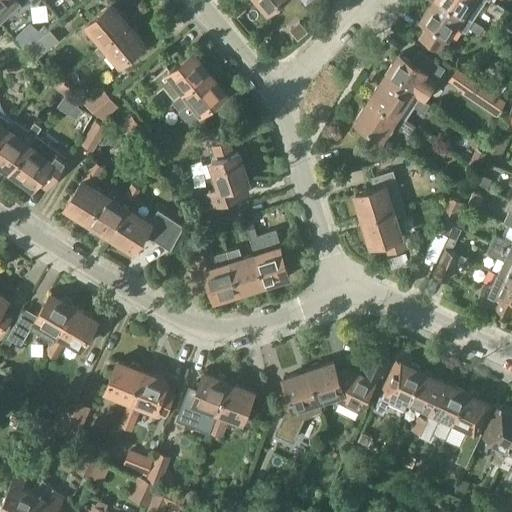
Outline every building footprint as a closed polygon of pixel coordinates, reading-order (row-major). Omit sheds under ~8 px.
[(0,0),(0,15),(8,9),(5,7),(12,0),(0,0)] [(258,0),(266,9),(267,8),(269,10),(279,0),(258,0)] [(430,23),(420,38),(439,50),(449,35),(448,34),(455,23),(465,30),(468,27),(479,34),(484,27),(473,20),(473,19),(443,0),(434,0),(431,6),(430,5),(423,16),(424,16),(423,18),(430,23)] [(443,0),(473,19),(485,0),(443,0)] [(105,43),(128,23),(111,4),(88,24),(95,32),(92,35),(99,43),(102,40),(104,42),(105,43)] [(13,37),(24,51),(48,30),(44,25),(39,29),(31,21),(13,37)] [(105,43),(104,42),(94,50),(101,58),(111,50),(122,62),(145,42),(128,23),(105,43)] [(38,58),(59,39),(51,29),(29,48),(38,58)] [(400,52),(386,75),(411,91),(418,96),(422,99),(444,66),(418,50),(412,60),(400,52)] [(186,91),(210,72),(194,52),(172,70),(168,65),(148,81),(156,92),(163,86),(174,99),(172,100),(173,102),(186,91)] [(450,79),(456,83),(465,89),(463,92),(496,113),(506,99),(458,68),(450,79)] [(53,85),(58,78),(49,70),(43,77),(53,85)] [(186,91),(173,102),(181,112),(190,103),(196,111),(200,108),(203,112),(227,92),(210,72),(186,91)] [(490,84),(502,92),(509,82),(497,74),(490,84)] [(418,96),(411,91),(386,75),(371,97),(396,114),(404,118),(413,105),(418,96)] [(65,81),(84,102),(94,111),(111,96),(102,86),(91,96),(83,87),(81,89),(70,77),(65,81)] [(67,93),(58,106),(67,112),(75,101),(67,93)] [(94,111),(103,119),(119,105),(111,96),(94,111)] [(422,99),(418,96),(413,105),(423,111),(429,103),(422,99)] [(382,136),(396,114),(371,97),(356,119),(382,136)] [(0,138),(14,118),(0,108),(0,138)] [(14,118),(0,138),(0,162),(2,161),(12,169),(38,134),(43,126),(35,121),(29,129),(14,118)] [(400,126),(410,133),(415,125),(404,119),(400,126)] [(82,143),(93,150),(107,127),(95,120),(82,143)] [(199,141),(189,129),(168,148),(178,159),(199,141)] [(494,150),(492,152),(501,156),(511,133),(511,132),(505,129),(499,141),(498,141),(494,150)] [(38,134),(12,169),(10,173),(21,181),(24,177),(35,185),(42,174),(51,181),(67,160),(65,159),(67,155),(38,134)] [(113,146),(122,153),(128,144),(120,138),(113,146)] [(217,189),(208,192),(212,204),(247,192),(243,181),(247,179),(246,176),(247,175),(243,163),(242,163),(238,151),(235,153),(231,140),(213,146),(217,158),(212,160),(217,175),(213,177),(217,189)] [(471,161),(479,165),(485,153),(477,149),(471,161)] [(89,220),(106,192),(93,185),(105,166),(94,159),(66,205),(89,220)] [(356,192),(364,218),(393,209),(404,205),(403,204),(405,204),(394,169),(371,176),(374,186),(356,192)] [(481,173),(477,183),(488,188),(493,178),(481,173)] [(126,193),(135,199),(141,188),(132,183),(126,193)] [(474,191),(468,204),(478,208),(484,195),(474,191)] [(106,192),(89,220),(90,220),(90,225),(98,230),(102,227),(113,234),(130,207),(106,192)] [(449,233),(453,223),(458,214),(456,214),(462,201),(451,196),(437,228),(449,233)] [(216,214),(220,226),(245,218),(241,205),(216,214)] [(404,205),(393,209),(364,218),(372,244),(385,239),(389,252),(407,247),(403,234),(403,233),(401,234),(397,221),(407,217),(404,205)] [(206,206),(186,212),(189,221),(209,215),(206,206)] [(130,207),(113,234),(137,248),(146,233),(171,249),(185,224),(159,208),(151,220),(130,207)] [(453,223),(463,228),(464,228),(468,219),(458,214),(453,223)] [(252,217),(245,219),(248,228),(255,226),(252,217)] [(458,237),(463,228),(453,223),(449,233),(458,237)] [(495,233),(492,241),(511,250),(511,239),(496,232),(495,233)] [(511,250),(492,241),(488,250),(505,258),(499,272),(511,277),(511,250)] [(241,290),(231,260),(216,265),(209,243),(186,251),(194,278),(207,274),(215,298),(222,296),(224,298),(234,295),(234,292),(241,290)] [(255,253),(265,282),(271,280),(273,283),(283,279),(283,276),(290,274),(280,245),(255,253)] [(470,259),(446,247),(434,271),(448,278),(456,261),(467,266),(470,259)] [(231,260),(241,290),(265,282),(255,253),(231,260)] [(486,282),(482,291),(488,294),(486,299),(495,304),(497,301),(511,308),(511,307),(511,277),(499,272),(493,285),(486,282)] [(29,329),(52,342),(57,333),(73,305),(72,304),(71,299),(65,296),(60,298),(50,292),(29,329)] [(0,310),(8,298),(0,293),(0,332),(1,333),(11,318),(0,311),(0,310)] [(97,319),(73,305),(57,333),(52,342),(46,352),(56,358),(67,339),(81,346),(83,343),(86,344),(90,337),(88,335),(97,319)] [(9,347),(13,339),(22,344),(29,332),(15,324),(3,344),(9,347)] [(380,374),(388,358),(373,351),(366,368),(380,374)] [(105,390),(130,399),(131,400),(143,368),(140,367),(139,363),(132,361),(128,362),(118,358),(105,390)] [(311,367),(309,368),(320,399),(334,394),(362,408),(373,385),(352,376),(355,372),(347,368),(338,372),(334,359),(322,363),(318,362),(313,363),(311,367)] [(409,399),(423,370),(400,360),(386,388),(385,388),(382,395),(381,394),(374,408),(383,412),(389,401),(405,409),(409,399)] [(131,400),(130,399),(121,423),(131,427),(141,404),(166,413),(174,391),(164,387),(168,378),(143,368),(131,400)] [(324,411),(320,399),(309,368),(283,377),(291,398),(283,401),(286,410),(276,432),(287,437),(295,420),(300,422),(302,417),(324,411)] [(184,420),(211,431),(219,411),(231,380),(226,378),(225,374),(220,372),(216,375),(203,370),(184,420)] [(423,370),(409,399),(432,409),(445,381),(423,370)] [(219,411),(211,431),(223,436),(230,416),(243,420),(244,418),(251,421),(256,408),(248,406),(255,389),(231,380),(219,411)] [(440,413),(455,420),(468,391),(445,381),(432,409),(428,418),(420,434),(429,437),(432,439),(438,426),(435,425),(440,413)] [(468,391),(455,420),(469,427),(461,445),(462,446),(456,460),(466,465),(482,431),(478,429),(491,402),(468,391)] [(73,412),(65,433),(79,437),(92,406),(78,401),(73,412)] [(51,429),(65,433),(73,412),(61,406),(58,412),(40,404),(36,413),(54,421),(51,429)] [(492,460),(500,463),(511,437),(511,412),(500,407),(485,438),(499,444),(492,460)] [(15,436),(28,443),(39,420),(26,414),(15,436)] [(418,438),(420,434),(428,418),(418,414),(411,429),(417,432),(415,437),(418,438)] [(373,436),(363,432),(359,441),(369,445),(373,436)] [(511,437),(500,463),(509,467),(511,460),(511,437)] [(124,463),(146,471),(151,457),(130,449),(124,463)] [(160,483),(171,455),(157,450),(147,477),(160,483)] [(91,477),(100,457),(85,451),(76,471),(91,477)] [(419,466),(417,472),(426,477),(430,468),(424,465),(419,466)] [(27,511),(37,492),(36,492),(22,486),(26,478),(16,474),(0,508),(0,511),(27,511)] [(128,495),(148,505),(158,483),(137,474),(128,495)] [(461,477),(456,488),(466,492),(471,481),(461,477)] [(43,478),(36,492),(37,492),(27,511),(55,511),(63,496),(43,478)] [(158,483),(148,505),(149,505),(147,509),(154,511),(163,511),(167,504),(179,510),(186,495),(185,495),(174,489),(159,483),(159,484),(158,483)] [(235,511),(278,511),(271,509),(253,500),(256,494),(248,490),(247,489),(236,511),(235,511)] [(288,511),(313,511),(314,511),(293,502),(288,511)]
